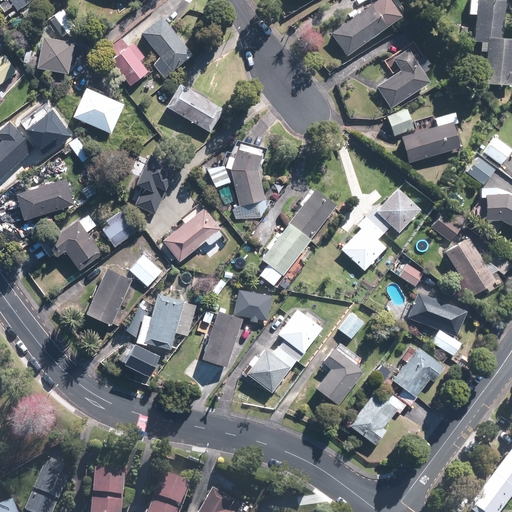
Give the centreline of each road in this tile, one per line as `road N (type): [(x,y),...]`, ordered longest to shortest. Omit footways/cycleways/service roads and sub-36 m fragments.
road 1 (residential): [(0,292),(54,361),(97,397),(287,452),(377,511)]
road 2 (residential): [(511,352),(393,511)]
road 3 (residential): [(317,114),(230,0)]
